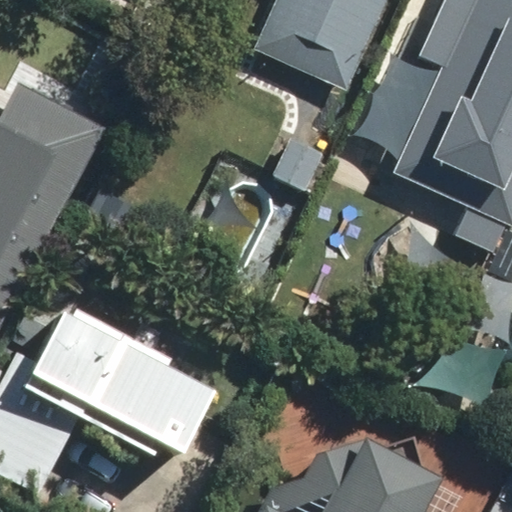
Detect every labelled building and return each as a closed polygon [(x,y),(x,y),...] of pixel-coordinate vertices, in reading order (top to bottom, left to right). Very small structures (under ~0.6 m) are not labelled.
[(265,0),(244,50),(334,89),(372,0),(265,0)] [(511,0),(459,0),(456,7),(465,11),(447,49),(470,59),(413,179),(490,216),(511,168),(511,0)] [(0,318),(99,127),(12,83),(0,105),(0,318)] [(33,363),(9,351),(0,368),(0,480),(31,496),(81,402),(180,454),(213,391),(60,311),(33,363)] [(359,439),(309,456),(297,478),(267,484),(252,511),(418,511),(436,481),(359,439)]
